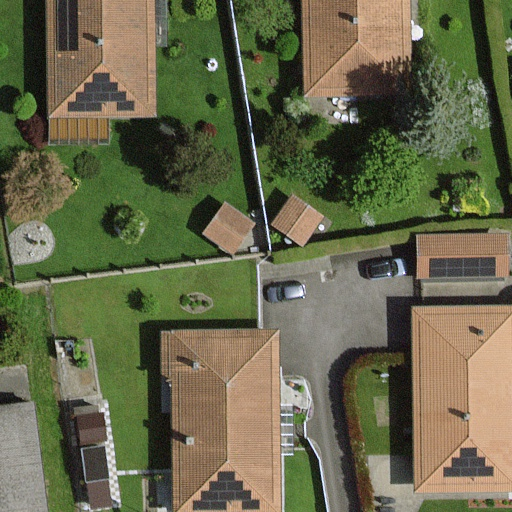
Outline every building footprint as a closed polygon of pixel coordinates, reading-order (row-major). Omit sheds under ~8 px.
[(150,0),(52,0),(53,113),(151,112),(150,0)] [(404,0),(304,0),(307,93),(406,91),(404,0)] [(504,237),(418,237),(418,277),(504,277),(504,237)] [(511,312),(414,315),(415,357),(418,489),(511,486),(511,312)] [(279,511),(275,330),(167,333),(171,511),(279,511)] [(36,511),(23,408),(0,410),(0,511),(36,511)]
